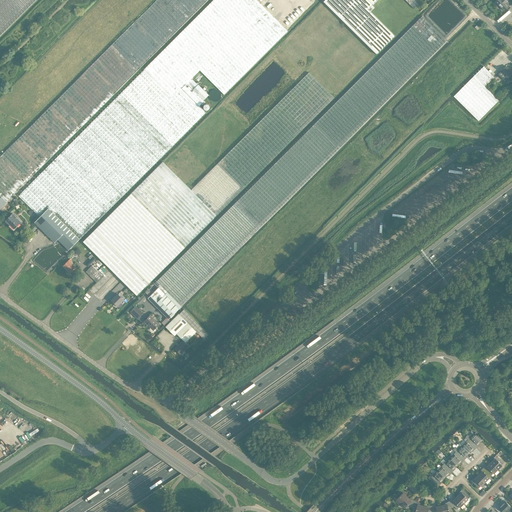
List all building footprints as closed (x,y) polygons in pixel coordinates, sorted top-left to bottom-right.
[(0,202),(3,205),(86,122),(194,14),(208,0),(157,0),(136,22),(135,23),(134,23),(85,72),(5,152),(0,157),(0,202)] [(0,0),(0,36),(15,22),(36,0),(0,0)] [(187,85),(192,80),(191,79),(200,70),(224,95),(287,31),(256,0),(213,0),(169,44),(144,69),(144,70),(140,75),(136,78),(18,196),(35,213),(33,215),(38,219),(48,209),(79,239),(109,209),(206,113),(199,106),(204,101),(203,101),(187,85)] [(325,0),(323,2),(376,55),(395,36),(368,10),(377,0),(325,0)] [(405,0),(405,1),(414,9),(419,4),(414,0),(405,0)] [(508,1),(507,0),(497,0),(495,2),(504,11),(510,6),(507,2),(508,1)] [(158,288),(179,309),(181,306),(275,213),(282,206),(316,172),(358,130),(446,41),(422,17),(417,21),(368,71),(328,110),(283,155),(213,225),(154,284),(158,288)] [(470,80),(454,97),(468,110),(479,121),(499,101),(485,87),(495,78),(488,71),(484,67),(475,76),(470,80)] [(510,81),(511,79),(511,72),(507,67),(501,72),(505,76),(503,79),(508,84),(510,81)] [(132,248),(158,274),(334,98),(309,73),(271,110),(225,156),(191,190),(189,189),(163,162),(160,164),(136,189),(95,230),(83,242),(110,269),(111,270),(132,248)] [(203,101),(208,95),(201,88),(198,85),(192,80),(187,85),(203,101)] [(34,223),(54,243),(57,240),(68,250),(79,239),(48,209),(38,219),(34,223)] [(14,229),(21,222),(13,214),(6,221),(14,229)] [(148,284),(158,274),(132,248),(111,270),(115,274),(122,281),(136,295),(137,296),(148,284)] [(67,271),(72,276),(77,270),(73,266),(72,266),(70,264),(72,261),(70,259),(63,266),(67,271)] [(103,277),(100,274),(100,273),(92,266),(86,272),(97,283),(103,277)] [(169,319),(179,309),(158,288),(148,298),(166,317),(169,319)] [(122,305),(120,303),(123,300),(118,294),(111,301),(117,306),(118,306),(119,307),(121,307),(122,306),(122,305)] [(139,304),(140,304),(146,298),(143,294),(137,301),(135,304),(136,306),(139,304)] [(137,319),(143,313),(136,306),(130,312),(137,319)] [(179,314),(197,332),(204,339),(209,334),(184,310),(179,314)] [(185,343),(197,332),(179,314),(165,327),(175,336),(177,334),(183,341),(185,343)] [(153,330),(159,324),(150,315),(144,321),(153,330)] [(175,349),(180,355),(189,346),(185,343),(183,341),(175,349)] [(465,437),(466,438),(476,448),(478,446),(477,445),(481,441),(471,431),(471,432),(472,433),(469,436),(468,435),(467,435),(465,437)] [(466,442),(462,446),(469,453),(473,449),(474,450),(476,448),(466,438),(464,440),(466,442)] [(453,449),(456,452),(464,460),(466,458),(465,457),(469,453),(462,446),(459,443),(458,444),(460,445),(457,448),(455,447),(453,449)] [(456,452),(450,458),(457,466),(461,462),(464,460),(456,452)] [(494,459),(490,463),(497,470),(502,465),(501,465),(503,463),(496,455),(493,458),(494,459)] [(450,458),(443,464),(451,473),(454,470),(453,469),(457,466),(450,458)] [(493,474),(497,470),(490,463),(486,466),(485,465),(483,468),(491,475),(493,473),(493,474)] [(443,464),(437,471),(444,478),(448,474),(449,475),(451,473),(443,464)] [(488,478),(491,475),(483,468),(481,470),(482,471),(478,475),(485,482),(489,478),(488,478)] [(437,487),(439,485),(441,483),(441,482),(444,478),(437,471),(431,477),(430,476),(429,476),(428,477),(428,478),(437,487)] [(481,486),(485,482),(478,475),(474,479),(473,478),(470,480),(478,488),(480,486),(481,486)] [(396,500),(400,504),(407,497),(403,493),(404,492),(402,489),(394,497),(396,499),(396,500)] [(456,496),(464,503),(468,499),(467,499),(470,497),(462,489),(459,491),(460,492),(456,496)] [(452,499),(449,501),(452,507),(454,507),(457,509),(459,507),(459,508),(464,503),(456,496),(453,500),(452,499)] [(410,507),(411,508),(415,501),(412,499),(411,501),(407,497),(400,504),(404,508),(404,507),(407,510),(410,507)] [(421,511),(423,506),(417,504),(418,503),(415,501),(411,508),(413,508),(411,511),(421,511)] [(451,511),(451,508),(452,507),(449,501),(446,503),(446,504),(441,506),(442,511),(451,511)] [(506,501),(503,505),(509,511),(511,511),(511,509),(511,508),(511,507),(506,501)]
